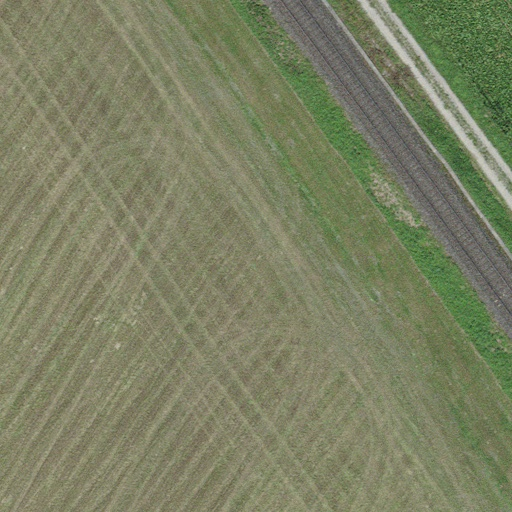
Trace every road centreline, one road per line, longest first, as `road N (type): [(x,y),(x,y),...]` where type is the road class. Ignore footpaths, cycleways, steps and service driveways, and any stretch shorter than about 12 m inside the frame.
road 1 (track): [(195,0),(511,424)]
road 2 (track): [(283,115),(0,432)]
road 3 (track): [(359,0),(511,202)]
